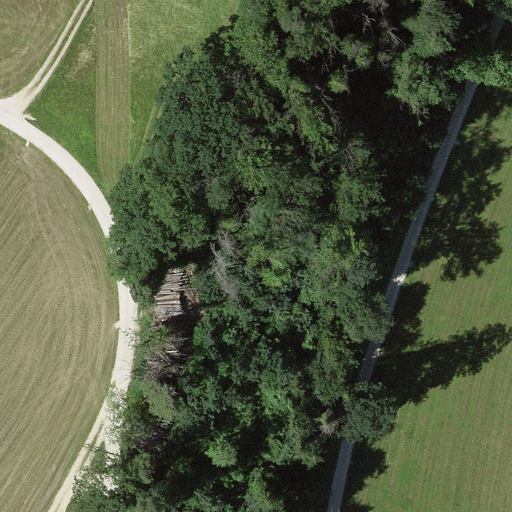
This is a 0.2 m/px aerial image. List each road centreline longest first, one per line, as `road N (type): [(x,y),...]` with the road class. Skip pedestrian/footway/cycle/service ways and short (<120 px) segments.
road 1 (track): [(335,511),(347,445),(442,154),(506,0)]
road 2 (track): [(116,511),(128,250),(79,169),(0,112)]
road 3 (track): [(55,511),(122,383)]
road 4 (track): [(12,117),(83,0)]
